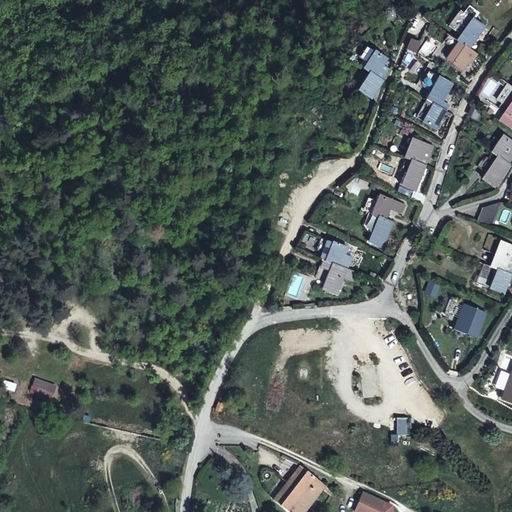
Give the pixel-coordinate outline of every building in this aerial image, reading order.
[(468,49),(484,25),(473,18),(479,10),(468,3),(462,10),(458,7),(446,23),(462,34),(457,41),(460,44),(463,46),(468,49)] [(448,62),(451,64),(463,46),(460,44),(448,62)] [(463,46),(451,64),(463,72),(475,54),(468,49),(463,46)] [(375,77),(383,65),(387,59),(374,49),(372,51),(368,48),(361,59),(365,61),(361,68),(368,72),(370,74),(375,77)] [(389,69),(383,65),(375,77),(381,81),(389,69)] [(355,90),(358,92),(370,74),(368,72),(355,90)] [(370,74),(358,92),(369,99),(381,81),(375,77),(370,74)] [(424,100),(427,101),(440,76),(438,75),(424,100)] [(440,76),(427,101),(430,103),(434,105),(439,108),(453,83),(440,76)] [(511,96),(500,112),(504,115),(511,102),(511,96)] [(420,122),(423,124),(434,105),(430,103),(420,122)] [(434,105),(423,124),(435,131),(445,112),(439,108),(434,105)] [(466,113),(479,119),(482,110),(469,105),(466,113)] [(488,151),(491,153),(504,135),(502,133),(488,151)] [(511,139),(504,135),(491,153),(495,156),(496,154),(499,156),(505,160),(511,149),(511,139)] [(408,151),(405,158),(410,160),(413,162),(425,166),(433,145),(413,137),(412,138),(410,137),(405,150),(408,151)] [(480,178),(483,180),(499,156),(496,154),(495,156),(480,178)] [(499,156),(483,180),(494,188),(510,163),(505,160),(499,156)] [(399,185),(403,186),(413,162),(410,160),(399,185)] [(413,162),(403,186),(415,191),(425,166),(413,162)] [(370,213),(373,214),(381,194),(378,193),(370,213)] [(381,194),(373,214),(376,216),(379,217),(386,219),(394,199),(381,194)] [(366,241),(369,242),(379,217),(376,216),(366,241)] [(379,217),(369,242),(382,248),(392,222),(386,219),(379,217)] [(313,240),(302,236),(295,248),(307,253),(313,240)] [(340,266),(345,253),(348,246),(332,240),(331,241),(326,254),(321,252),(318,257),(322,259),(340,266)] [(326,240),(321,252),(326,254),(331,241),(326,240)] [(498,240),(489,265),(493,267),(502,241),(498,240)] [(511,253),(511,244),(502,241),(493,267),(505,272),(511,253)] [(352,256),(345,253),(340,266),(347,268),(352,256)] [(329,277),(324,290),(330,292),(336,295),(343,279),(351,282),(356,273),(347,268),(340,266),(322,259),(317,272),(326,276),(329,277)] [(505,272),(493,267),(489,265),(483,263),(475,284),(503,294),(511,274),(505,272)] [(321,289),(324,290),(329,277),(326,276),(321,289)] [(449,328),(453,329),(463,302),(460,301),(449,328)] [(463,302),(453,329),(466,334),(476,307),(463,302)] [(511,394),(511,375),(508,379),(503,391),(511,395),(511,394)] [(396,423),(396,434),(397,434),(405,434),(406,423),(396,423)] [(306,471),(299,465),(286,482),(293,488),(306,471)] [(302,511),(323,485),(306,471),(293,488),(286,482),(279,491),(273,499),(288,511),(302,511)] [(354,511),(391,511),(391,506),(363,493),(358,503),(354,511)]
